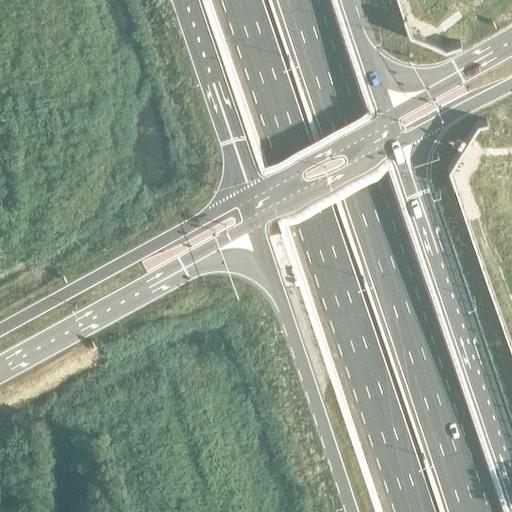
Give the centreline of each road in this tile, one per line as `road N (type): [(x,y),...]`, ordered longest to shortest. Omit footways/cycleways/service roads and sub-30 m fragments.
road 1 (trunk): [(238,0),(409,511)]
road 2 (trunk): [(469,511),(303,0)]
road 3 (trunk): [(511,488),(394,148)]
road 4 (trunk): [(253,226),(349,511)]
road 5 (unclassified): [(0,364),(253,226)]
road 6 (unclassified): [(243,200),(0,331)]
road 7 (trunk): [(179,0),(243,200)]
road 8 (unclassified): [(384,120),(243,200)]
road 9 (unclassified): [(253,226),(394,148)]
road 10 (unclassified): [(511,45),(384,120)]
road 11 (unclassified): [(394,148),(511,86)]
road 12 (trunk): [(384,120),(344,0)]
